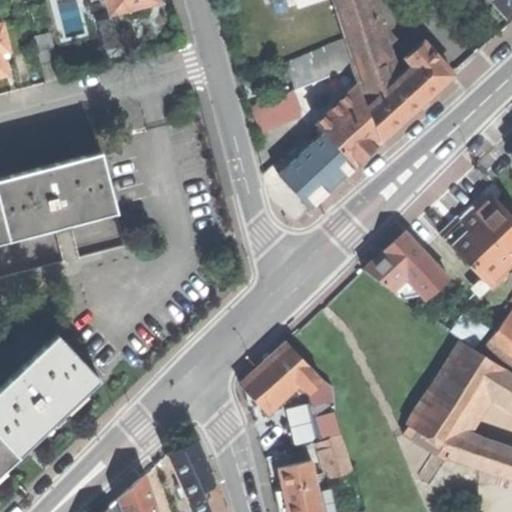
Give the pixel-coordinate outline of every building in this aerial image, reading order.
[(104,0),(108,14),(122,10),(124,19),(141,15),(138,6),(155,1),(154,0),(104,0)] [(336,0),(359,69),(390,59),(370,0),(336,0)] [(511,0),(495,0),(506,12),(511,6),(511,0)] [(96,23),(103,50),(118,46),(111,19),(96,23)] [(33,38),(39,66),(56,62),(49,34),(33,38)] [(371,105),(382,138),(424,100),(454,72),(424,40),(409,56),(416,64),(397,81),(371,105)] [(287,63),(297,88),(349,67),(338,42),(287,63)] [(359,69),(371,105),(397,81),(390,59),(359,69)] [(318,121),(326,130),(356,162),(370,149),(380,140),(376,135),(360,84),(318,121)] [(298,92),(253,102),(259,128),(304,118),(298,92)] [(281,171),(310,203),(328,187),(336,180),(338,182),(343,177),(341,176),(356,162),(326,130),(281,171)] [(36,170),(0,179),(0,207),(9,241),(117,213),(102,153),(36,170)] [(439,231),(491,285),(511,264),(511,211),(492,191),(488,195),(486,192),(478,199),(481,202),(474,208),(472,205),(465,212),(459,217),(457,214),(439,231)] [(0,243),(9,241),(0,207),(0,243)] [(394,239),(383,249),(415,284),(427,296),(449,275),(405,229),(394,239)] [(403,295),(415,284),(383,249),(364,267),(403,295)] [(511,309),(485,345),(511,365),(511,309)] [(455,331),(476,346),(488,328),(468,313),(455,331)] [(55,334),(0,385),(0,437),(17,456),(54,421),(98,379),(55,334)] [(241,384),(268,412),(301,381),(309,390),(322,377),(287,340),(263,363),(241,384)] [(463,433),(490,390),(505,367),(462,340),(409,423),(451,451),(463,433)] [(490,390),(511,404),(511,372),(505,367),(490,390)] [(334,386),(322,377),(309,390),(315,416),(335,410),(334,386)] [(315,416),(322,438),(340,432),(342,432),(335,410),(315,416)] [(322,438),(317,440),(329,475),(352,468),(340,432),(322,438)] [(511,449),(463,433),(451,451),(448,455),(511,478),(511,449)] [(0,472),(17,456),(0,437),(0,472)] [(177,449),(165,455),(185,504),(216,490),(194,441),(177,449)] [(165,455),(140,478),(149,511),(188,511),(185,504),(165,455)] [(287,507),(287,511),(322,511),(318,488),(312,459),(278,466),(283,489),(287,507)] [(121,511),(149,511),(140,478),(127,490),(117,499),(121,511)] [(334,511),(329,485),(318,488),(322,511),(334,511)] [(280,509),(287,507),(283,489),(276,490),(278,500),(280,509)] [(222,511),(216,490),(185,504),(188,511),(222,511)] [(111,511),(121,511),(117,499),(110,506),(111,511)]
